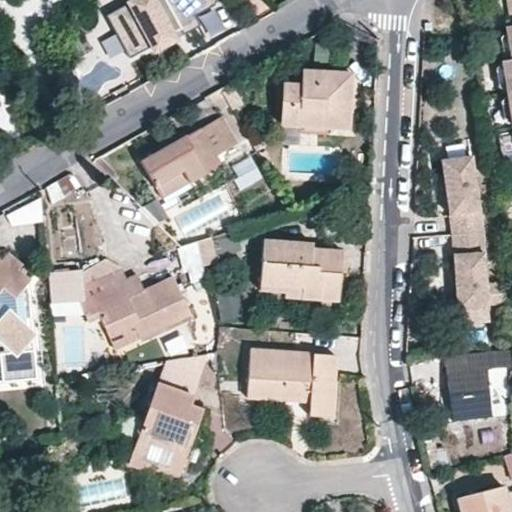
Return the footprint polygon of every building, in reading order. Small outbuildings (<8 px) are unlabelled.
[(212,0),(123,0),(124,0),(100,14),(124,55),(144,42),(149,50),(194,24),(189,15),(210,4),(212,0)] [(303,127),(304,121),(325,123),(326,129),(349,130),(352,75),(305,72),(303,85),(286,85),(282,126),(303,127)] [(233,88),(224,94),(234,111),(243,105),(233,88)] [(216,158),(236,147),(221,119),(200,131),(216,158)] [(326,129),(325,123),(304,121),(303,127),(302,134),(325,136),(326,129)] [(162,198),(175,190),(219,164),(216,158),(200,131),(142,163),(162,198)] [(250,154),(229,166),(248,200),(269,188),(250,154)] [(481,229),(468,154),(438,160),(439,167),(451,233),(453,233),(481,229)] [(158,201),(164,213),(181,204),(175,190),(162,198),(158,201)] [(40,201),(7,207),(11,226),(44,219),(40,201)] [(488,305),(481,231),(481,229),(451,233),(458,308),(488,305)] [(209,240),(198,243),(204,266),(215,263),(209,240)] [(260,284),(300,287),(300,298),(338,301),(342,253),(313,250),(314,245),(264,241),(260,284)] [(0,357),(0,358),(11,357),(11,353),(37,350),(35,333),(25,333),(23,312),(17,312),(16,298),(30,281),(18,270),(22,264),(8,254),(1,261),(0,260),(0,357)] [(144,291),(130,298),(123,285),(123,282),(122,268),(100,277),(49,280),(52,304),(80,303),(84,313),(88,322),(99,316),(110,337),(135,326),(140,338),(190,314),(174,277),(144,291)] [(144,291),(137,276),(123,282),(123,285),(130,298),(144,291)] [(300,298),(300,287),(260,284),(260,292),(284,294),(284,298),(300,298)] [(239,319),(238,293),(218,294),(218,320),(239,319)] [(52,304),(53,315),(84,313),(80,303),(52,304)] [(454,334),(483,340),(485,327),(456,321),(454,334)] [(110,337),(115,349),(140,338),(135,326),(110,337)] [(511,350),(444,356),(452,422),(490,417),(485,367),(511,366),(511,350)] [(248,397),(281,400),(310,402),(309,416),(331,417),(335,356),(251,351),(248,397)] [(153,467),(178,476),(200,411),(190,407),(193,396),(158,384),(130,465),(153,472),(153,467)] [(510,511),(503,486),(457,498),(460,511),(510,511)]
